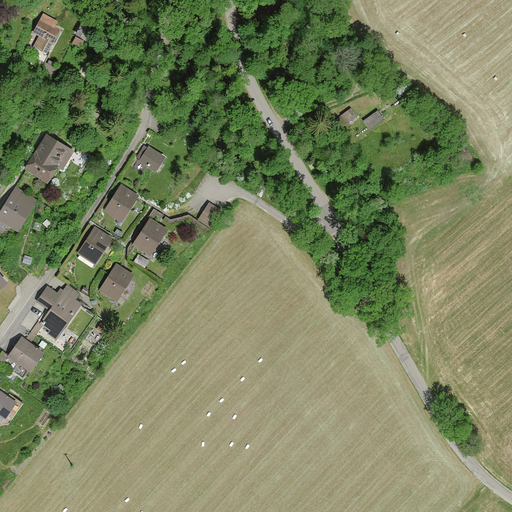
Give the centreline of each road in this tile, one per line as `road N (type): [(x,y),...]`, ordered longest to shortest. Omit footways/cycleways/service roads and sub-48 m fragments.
road 1 (residential): [(0,345),(143,127),(174,0)]
road 2 (tertiary): [(329,220),(456,449),(511,498)]
road 3 (tertiary): [(227,0),(243,67),(329,220)]
road 4 (residential): [(0,201),(110,35),(117,0)]
road 5 (unknown): [(143,127),(202,84),(234,33)]
road 6 (residential): [(329,220),(298,227),(217,180)]
